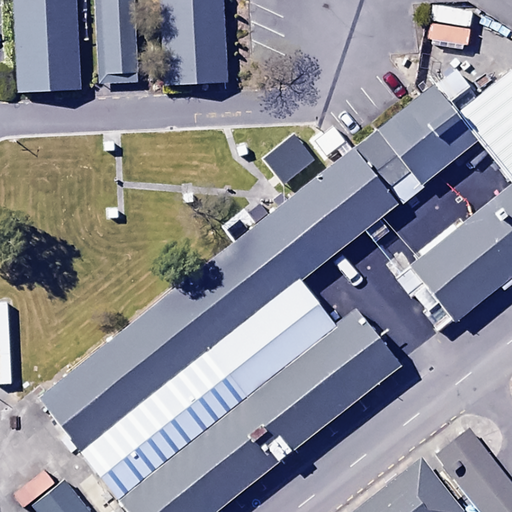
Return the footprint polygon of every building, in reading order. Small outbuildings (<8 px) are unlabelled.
[(78,0),(19,0),(26,100),(84,96),(78,0)] [(139,0),(106,0),(112,85),(144,83),(139,0)] [(223,0),(165,0),(171,91),(229,87),(223,0)] [(431,83),(374,128),(419,184),(476,139),(431,83)] [(399,207),(355,152),(25,413),(104,511),(226,511),(396,377),(314,275),(399,207)] [(123,170),(17,176),(24,297),(130,291),(123,170)] [(511,284),(511,188),(404,274),(451,333),(511,284)] [(22,394),(16,311),(0,312),(0,367),(2,395),(22,394)] [(511,511),(511,485),(466,427),(432,454),(477,511),(511,511)] [(462,511),(419,458),(351,511),(462,511)] [(97,511),(76,485),(42,511),(97,511)]
